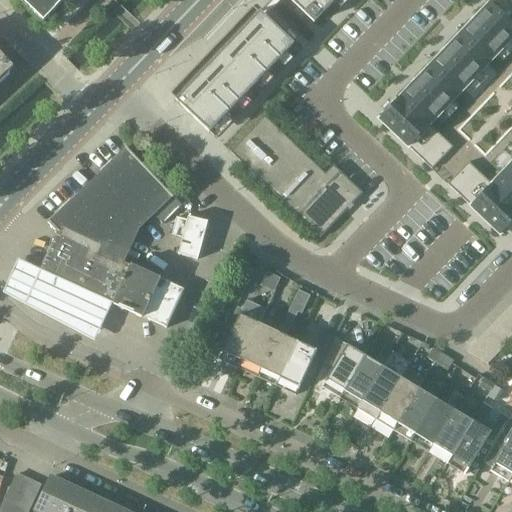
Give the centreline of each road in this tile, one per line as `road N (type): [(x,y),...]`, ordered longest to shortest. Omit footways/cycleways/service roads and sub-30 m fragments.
road 1 (residential): [(330,274),(406,189),(319,99),(414,0)]
road 2 (residential): [(429,511),(144,384),(128,416)]
road 3 (residential): [(112,90),(260,233),(330,274)]
road 4 (secondary): [(336,511),(128,416)]
road 5 (residential): [(330,274),(454,326),(511,273)]
road 6 (secondary): [(58,424),(246,511)]
road 7 (tertiary): [(0,205),(112,90)]
road 8 (residential): [(47,447),(181,511)]
road 9 (tertiary): [(112,90),(196,0)]
